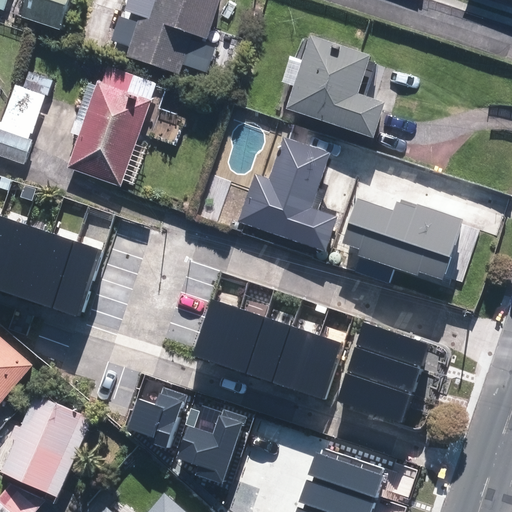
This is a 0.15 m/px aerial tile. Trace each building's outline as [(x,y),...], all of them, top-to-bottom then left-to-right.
[(0,0),(0,11),(5,13),(8,0),(0,0)] [(24,21),(61,35),(73,0),(22,0),(17,15),(25,18),(24,21)] [(126,56),(180,75),(183,65),(206,73),(216,46),(209,44),(224,0),(127,0),(112,41),(130,47),(126,56)] [(105,54),(120,12),(92,3),(78,45),(105,54)] [(288,112),(377,143),(389,107),(361,97),(374,60),(314,39),(288,112)] [(70,170),(123,189),(154,103),(132,96),(138,78),(110,68),(104,86),(100,84),(95,96),(89,94),(73,137),(81,139),(70,170)] [(0,156),(25,166),(33,145),(0,131),(0,156)] [(330,249),(367,261),(380,225),(343,212),(340,220),(314,211),(333,156),(285,139),(270,180),(256,175),(239,223),(329,254),(330,249)] [(0,256),(25,216),(0,200),(0,256)] [(193,356),(326,399),(344,344),(211,301),(193,356)] [(77,373),(116,386),(134,336),(105,325),(107,317),(69,304),(48,363),(58,367),(56,371),(75,378),(77,373)] [(0,404),(31,369),(0,341),(0,404)] [(1,469),(0,469),(13,474),(50,490),(57,493),(89,421),(33,396),(1,469)] [(123,433),(155,461),(174,439),(133,404),(132,406),(125,404),(120,417),(128,420),(123,433)] [(165,422),(179,429),(185,415),(171,409),(165,422)] [(334,511),(340,495),(310,484),(304,500),(289,494),(307,443),(260,426),(258,432),(237,425),(212,497),(234,505),(231,511),(334,511)] [(175,511),(160,499),(148,511),(106,511),(105,511),(103,511),(175,511)]
